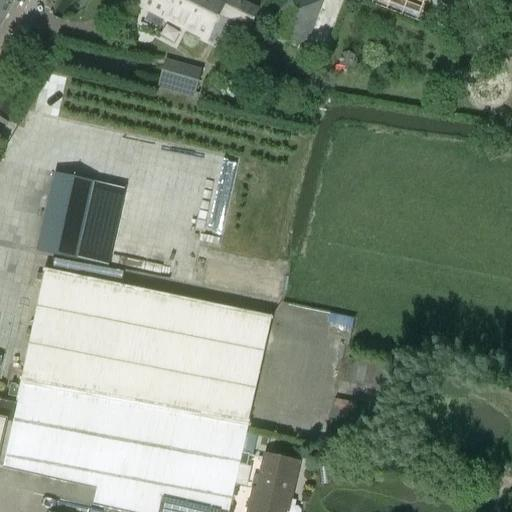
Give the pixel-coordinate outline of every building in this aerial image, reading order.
[(0,0),(0,27),(13,2),(8,0),(0,0)] [(251,28),(259,12),(235,0),(142,0),(139,7),(151,13),(146,22),(160,29),(164,21),(208,42),(221,16),(251,28)] [(305,48),(324,1),(320,0),(284,0),(271,35),(305,48)] [(399,0),(395,12),(416,20),(420,8),(399,0)] [(197,99),(199,95),(195,93),(201,72),(167,63),(160,89),(197,99)] [(197,175),(198,154),(162,151),(161,172),(197,175)] [(54,175),(37,252),(108,268),(125,190),(54,175)] [(200,275),(206,249),(196,246),(190,272),(200,275)] [(259,260),(210,249),(208,260),(257,271),(259,260)] [(0,468),(97,490),(93,507),(118,511),(157,511),(161,497),(227,511),(228,511),(238,465),(247,467),(249,455),(252,456),(257,436),(246,433),(271,320),(45,270),(19,387),(12,385),(9,397),(17,399),(16,405),(0,401),(0,468)] [(291,500),(299,463),(266,456),(258,490),(255,489),(249,511),(283,511),(287,499),(291,500)] [(346,483),(344,472),(333,474),(335,485),(346,483)] [(227,511),(161,497),(157,511),(227,511)]
